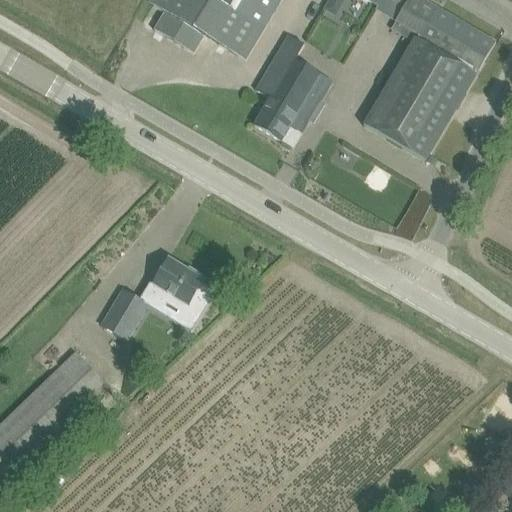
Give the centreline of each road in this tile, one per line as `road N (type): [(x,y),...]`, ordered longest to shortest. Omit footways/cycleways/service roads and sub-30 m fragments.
road 1 (tertiary): [(413,295),(0,57)]
road 2 (unclassified): [(413,295),(511,78)]
